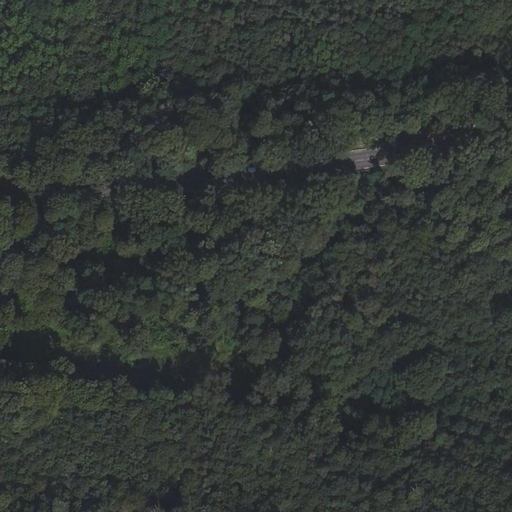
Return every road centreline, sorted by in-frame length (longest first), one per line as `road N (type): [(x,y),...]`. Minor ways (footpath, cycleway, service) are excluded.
road 1 (track): [(511,307),(463,325),(429,364),(382,385),(358,369),(286,245),(259,233),(131,256),(43,245),(0,229)]
road 2 (secondary): [(269,173),(0,191)]
road 3 (secondary): [(511,136),(269,173)]
